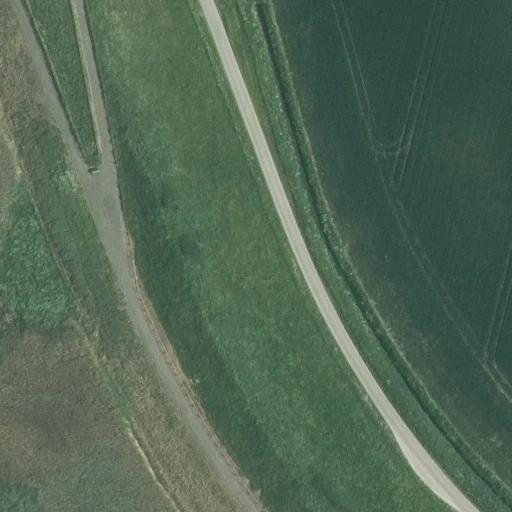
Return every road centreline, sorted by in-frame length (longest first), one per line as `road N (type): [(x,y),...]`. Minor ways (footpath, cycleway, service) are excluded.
road 1 (unclassified): [(469,511),(406,442),(335,328),(205,0)]
road 2 (track): [(101,209),(15,0)]
